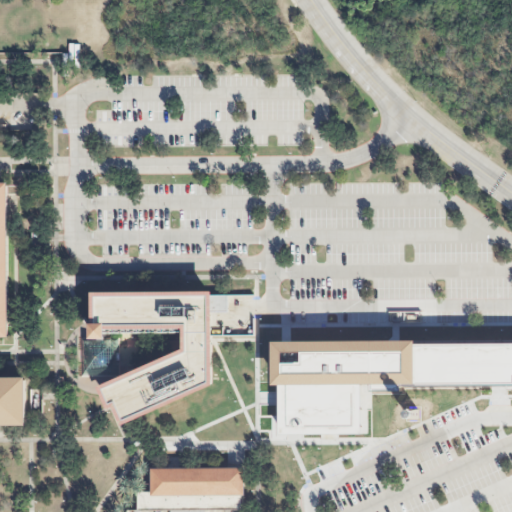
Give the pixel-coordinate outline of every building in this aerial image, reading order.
[(0,183),(8,183),(8,338),(0,338),(0,183)] [(85,342),(100,342),(100,332),(179,331),(179,350),(98,387),(108,408),(109,410),(112,409),(115,408),(123,426),(209,385),(208,338),(207,293),(85,294),(85,320),(85,342)] [(511,339),(511,385),(370,387),(370,436),(277,437),(277,384),(269,384),(269,341),(511,339)] [(100,342),(85,342),(77,342),(77,376),(114,376),(113,341),(100,342)] [(0,378),(0,425),(28,425),(28,378),(0,378)] [(152,470),(239,470),(239,494),(152,494),(152,470)]
